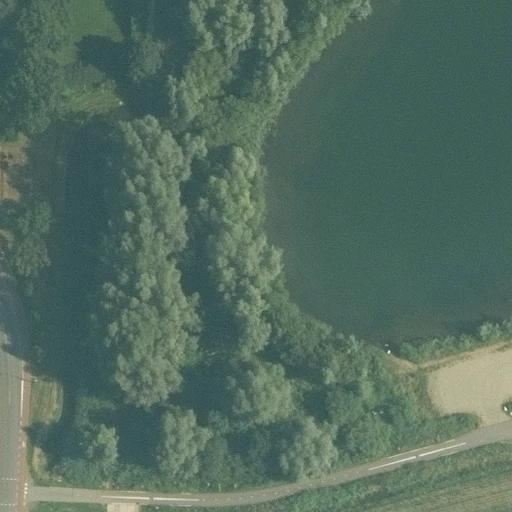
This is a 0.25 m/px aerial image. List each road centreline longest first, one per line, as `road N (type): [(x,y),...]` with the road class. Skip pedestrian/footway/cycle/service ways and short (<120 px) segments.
road 1 (residential): [(318,482),(511,430)]
road 2 (tertiary): [(6,495),(0,319)]
road 3 (residential): [(6,495),(144,500)]
